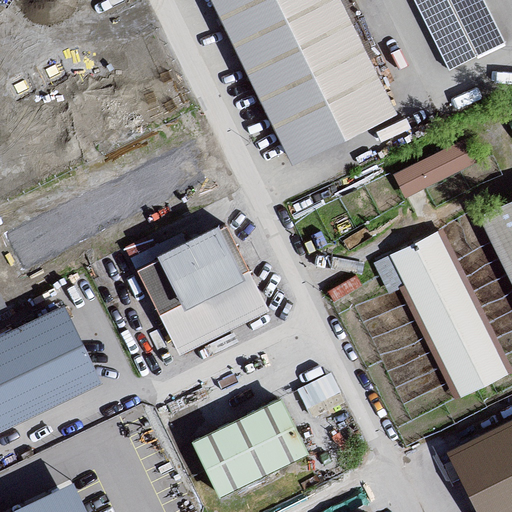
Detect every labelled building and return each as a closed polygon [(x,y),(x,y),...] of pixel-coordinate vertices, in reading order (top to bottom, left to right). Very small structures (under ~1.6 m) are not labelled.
[(341,0),(211,0),(290,165),(395,113),(341,0)] [(482,0),(417,0),(450,66),(503,42),(482,0)] [(464,137),(393,171),(405,197),(477,163),(464,137)] [(511,199),(481,215),(511,275),(511,199)] [(263,310),(219,227),(129,267),(172,356),(263,310)] [(438,231),(388,254),(457,396),(506,372),(438,231)] [(64,303),(0,332),(0,426),(100,381),(64,303)] [(276,398),(187,440),(213,496),(304,454),(276,398)] [(511,511),(511,414),(441,449),(472,511),(511,511)] [(86,511),(72,480),(4,511),(86,511)]
